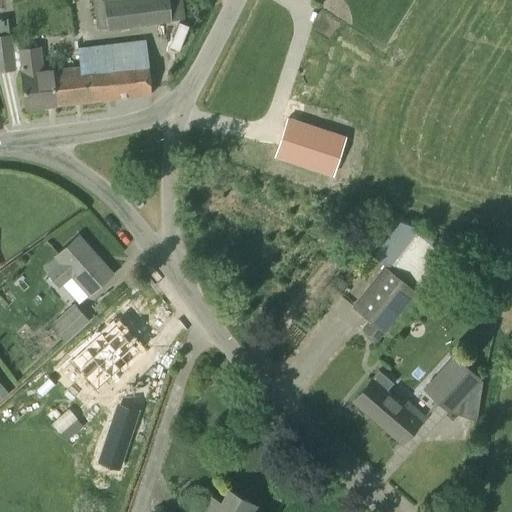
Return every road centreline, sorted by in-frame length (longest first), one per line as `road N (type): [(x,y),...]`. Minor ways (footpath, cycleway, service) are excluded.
road 1 (unclassified): [(172,274),(219,344),(386,511)]
road 2 (unclassified): [(25,145),(73,172),(124,216),(172,274)]
road 3 (unclassified): [(172,274),(165,203),(179,107)]
road 4 (unclassified): [(25,145),(136,126),(179,107)]
road 5 (unclassified): [(179,107),(237,0)]
